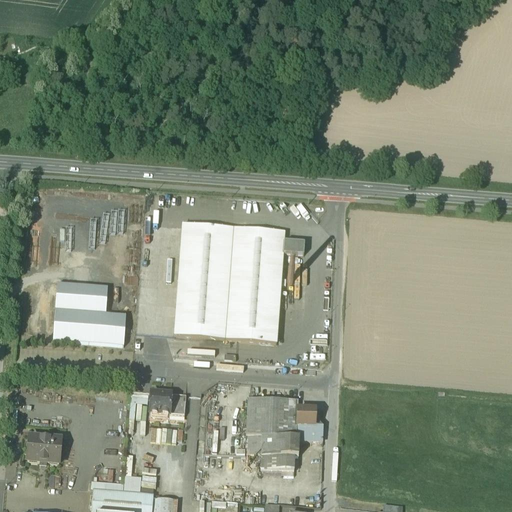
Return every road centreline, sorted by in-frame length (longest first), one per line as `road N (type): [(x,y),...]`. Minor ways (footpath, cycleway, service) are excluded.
road 1 (secondary): [(338,196),(0,171)]
road 2 (residential): [(329,511),(338,196)]
road 3 (track): [(511,409),(335,389)]
road 4 (secondary): [(511,210),(338,196)]
road 5 (track): [(0,90),(96,58),(131,0)]
road 6 (residential): [(11,303),(0,445)]
road 7 (track): [(15,172),(11,303)]
